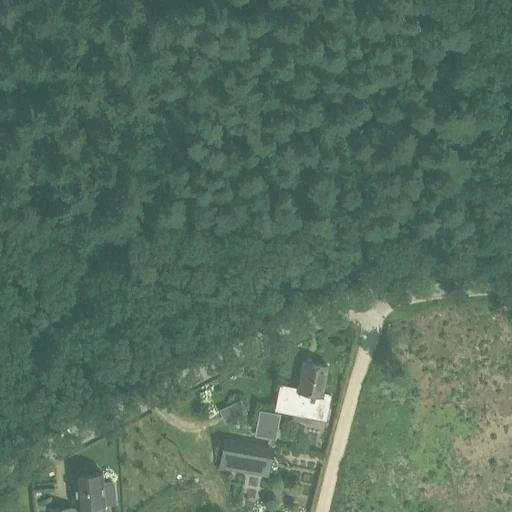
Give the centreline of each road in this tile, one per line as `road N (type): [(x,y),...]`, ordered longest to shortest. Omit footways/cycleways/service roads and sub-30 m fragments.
road 1 (unclassified): [(0,484),(320,320),(511,292)]
road 2 (track): [(326,511),(379,307)]
